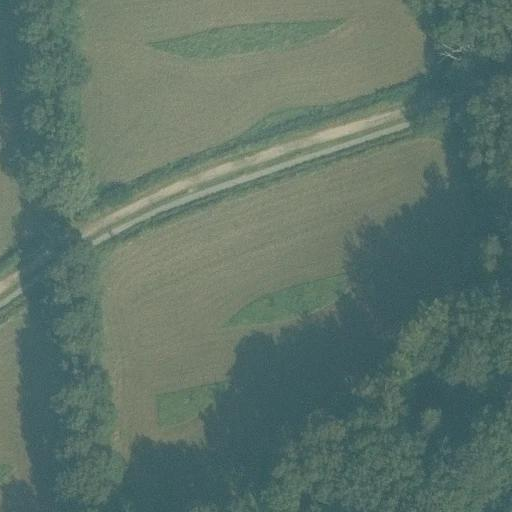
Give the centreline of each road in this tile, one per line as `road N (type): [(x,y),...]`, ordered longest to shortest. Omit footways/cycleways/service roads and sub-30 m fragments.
road 1 (track): [(62,240),(181,184),(436,100),(511,64)]
road 2 (track): [(413,511),(511,412)]
